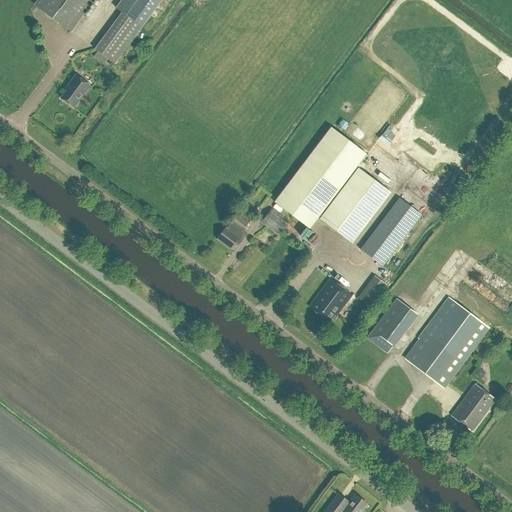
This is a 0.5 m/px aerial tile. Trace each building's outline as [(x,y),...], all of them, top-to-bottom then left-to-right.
[(37,0),(34,5),(70,32),(93,0),(37,0)] [(121,13),(94,50),(114,64),(161,0),(122,0),(116,9),(121,13)] [(60,98),(73,108),(89,86),(75,75),(69,84),(70,85),(60,98)] [(365,154),(329,126),(272,202),(308,229),(365,154)] [(316,220),(317,221),(319,219),(351,244),(390,193),(357,167),(318,218),(316,220)] [(399,198),(360,249),(382,266),(421,215),(399,198)] [(427,220),(434,209),(429,206),(422,217),(427,220)] [(289,221),(271,208),(260,222),(278,235),(289,221)] [(216,239),(229,249),(234,242),(238,243),(238,244),(246,234),(242,230),(248,223),(234,214),(229,221),(230,222),(226,228),(225,228),(216,239)] [(406,295),(414,285),(404,277),(396,287),(406,295)] [(308,306),(328,321),(334,314),(336,315),(351,296),(329,279),(308,306)] [(406,356),(445,385),(488,328),(449,298),(406,356)] [(367,338),(386,352),(415,314),(396,299),(367,338)] [(451,415),(472,431),(488,409),(494,399),(488,395),(490,392),(482,387),(481,389),(474,384),(451,415)] [(359,511),(366,503),(355,494),(349,502),(337,494),(324,511),(359,511)]
